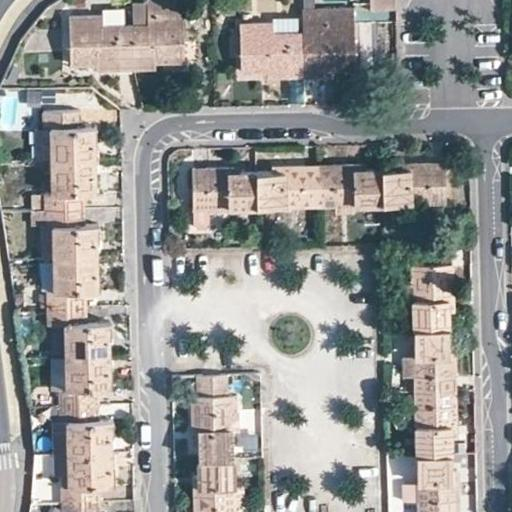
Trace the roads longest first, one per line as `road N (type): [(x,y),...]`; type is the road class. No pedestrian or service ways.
road 1 (residential): [(484,121),(190,122),(153,133),(142,155),(158,511)]
road 2 (residential): [(502,511),(497,376),(487,332),(484,121)]
road 3 (track): [(144,305),(219,309),(285,336),(316,403),(320,482)]
